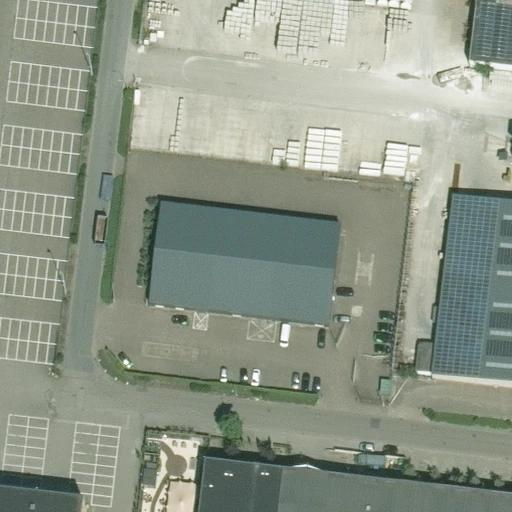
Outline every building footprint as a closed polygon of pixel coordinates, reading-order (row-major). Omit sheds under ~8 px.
[(0,0),(0,511),(511,511),(511,503),(206,468),(201,511),(85,511),(86,509),(0,498),(0,0)] [(511,0),(477,0),(470,68),(511,73),(511,0)] [(413,73),(417,13),(370,9),(366,70),(413,73)] [(144,117),(141,147),(282,163),(291,161),(286,142),(276,141),(274,132),(265,131),(268,112),(266,107),(265,106),(246,111),(250,125),(239,128),(250,129),(251,136),(242,138),(241,138),(220,143),(218,136),(222,103),(205,101),(203,102),(201,112),(179,110),(161,114),(166,133),(154,131),(156,118),(144,117)] [(331,168),(332,145),(313,145),(314,141),(297,140),(296,162),(309,163),(309,167),(331,168)] [(407,168),(407,156),(374,157),(374,169),(407,168)] [(511,391),(511,207),(453,201),(432,382),(511,391)] [(330,328),(342,229),(162,207),(150,307),(330,328)] [(431,376),(435,347),(419,345),(415,374),(431,376)]
